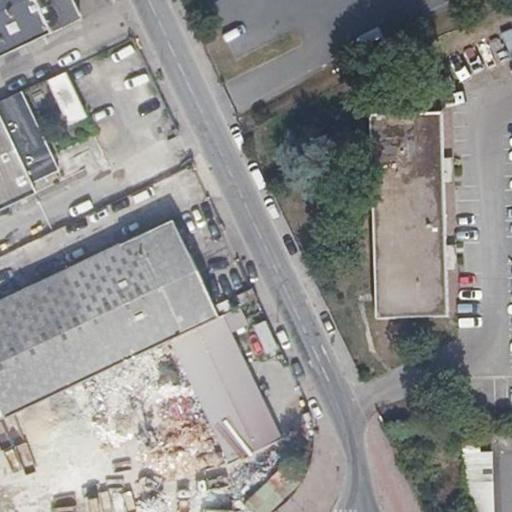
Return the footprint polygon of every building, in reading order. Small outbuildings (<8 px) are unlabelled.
[(67,0),(0,0),(0,54),(76,19),(67,0)] [(91,57),(65,69),(0,99),(0,208),(133,146),(91,57)] [(376,321),(411,320),(447,319),(441,120),(370,122),(376,321)] [(170,340),(215,319),(168,222),(0,302),(0,408),(5,418),(15,414),(147,351),(170,340)] [(221,316),(215,319),(170,340),(201,403),(232,465),(283,440),(221,316)] [(185,430),(147,351),(15,414),(54,493),(185,430)] [(462,511),(491,511),(491,450),(462,451),(462,511)]
